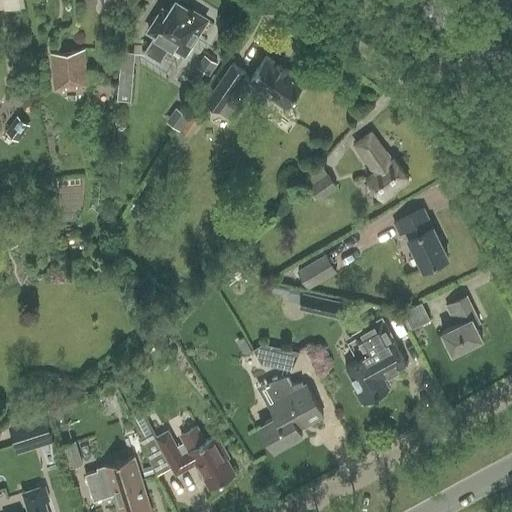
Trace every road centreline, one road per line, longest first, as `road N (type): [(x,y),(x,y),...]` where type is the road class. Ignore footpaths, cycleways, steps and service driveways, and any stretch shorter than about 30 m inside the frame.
road 1 (residential): [(511,289),(440,147),(397,84),(276,0)]
road 2 (residential): [(303,511),(511,397)]
